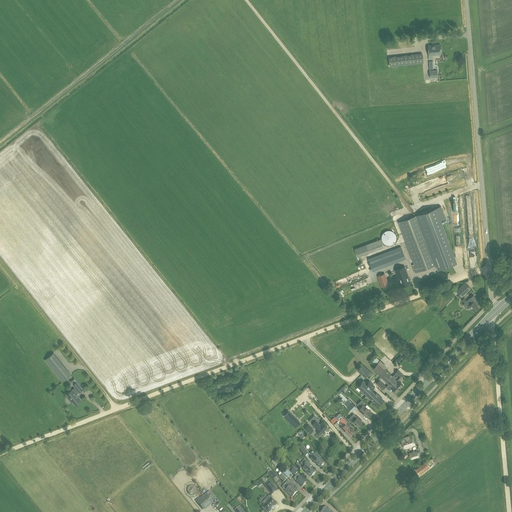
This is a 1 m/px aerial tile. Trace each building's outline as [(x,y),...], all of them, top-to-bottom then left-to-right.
[(441,55),(440,44),(428,45),(429,56),(432,55),(441,55)] [(422,53),(389,58),(390,66),(423,62),(422,53)] [(456,263),(440,221),(445,218),(441,206),(417,215),(398,222),(414,264),(412,265),(415,272),(417,272),(436,265),(438,270),(456,263)] [(381,238),(381,239),(382,239),(382,240),(382,241),(383,241),(383,242),(384,242),(384,243),(385,243),(385,244),(386,244),(387,244),(388,244),(389,244),(390,244),(391,244),(392,244),(392,243),(393,243),(393,242),(394,242),(394,241),(395,241),(395,240),(395,239),(396,239),(396,238),(396,237),(396,236),(396,235),(395,235),(395,234),(395,233),(394,233),(394,232),(393,232),(393,231),(392,231),(392,230),(391,230),(390,230),(389,230),(388,230),(387,230),(386,230),(385,230),(385,231),(384,231),(384,232),(383,232),(383,233),(382,233),(382,234),(382,235),(381,235),(381,236),(381,237),(381,238)] [(354,249),(356,255),(383,246),(380,239),(354,249)] [(372,271),(406,258),(401,246),(368,259),(372,271)] [(408,275),(405,266),(395,270),(397,276),(388,279),(390,284),(398,280),(399,283),(400,283),(401,286),(410,283),(408,275)] [(387,285),(383,273),(378,276),(382,287),(387,285)] [(457,288),(455,290),(462,297),(470,290),(464,284),(458,289),(457,288)] [(462,300),(464,303),(465,303),(468,306),(467,307),(469,309),(471,308),(474,312),(479,307),(477,305),(480,302),(473,295),(467,301),(464,298),(462,300)] [(379,350),(384,345),(374,335),(369,340),(379,350)] [(360,341),(353,347),(355,350),(362,343),(360,341)] [(62,381),(71,375),(53,353),(45,360),(62,381)] [(403,385),(398,381),(403,376),(397,370),(395,373),(396,373),(393,376),(378,362),(374,367),(372,369),(389,384),(386,387),(389,390),(391,388),(396,392),(403,385)] [(379,380),(376,383),(382,389),(385,386),(379,380)] [(367,394),(371,390),(372,390),(371,389),(374,386),(369,382),(367,385),(363,381),(359,386),(362,389),(361,390),(366,395),(367,394)] [(72,389),(66,394),(69,397),(68,398),(71,402),(72,401),(75,405),(81,400),(76,393),(79,391),(79,392),(83,389),(76,382),(73,385),(76,388),(73,390),(72,389)] [(375,394),(371,390),(367,394),(370,397),(369,398),(378,405),(382,401),(383,400),(376,393),(375,394)] [(292,405),(296,410),(302,405),(298,401),(292,405)] [(352,412),(354,410),(349,404),(346,401),(343,403),(347,407),(352,412)] [(363,405),(358,410),(367,417),(369,415),(370,415),(371,414),(371,413),(371,412),(363,405)] [(283,417),(295,428),(300,423),(288,412),(283,417)] [(358,427),(360,424),(361,424),(362,423),(362,422),(357,417),(355,415),(354,414),(348,419),(352,423),(353,422),(358,427)] [(312,424),(316,428),(315,429),(320,434),(327,427),(322,422),(320,424),(318,422),(319,420),(314,416),(309,421),(312,424)] [(344,425),(341,428),(349,436),(351,434),(352,434),(353,433),(353,432),(354,431),(348,427),(351,424),(348,421),(347,422),(343,417),(340,420),(344,425)] [(308,425),(305,429),(309,434),(313,430),(308,425)] [(400,438),(404,449),(415,445),(412,435),(400,438)] [(298,449),(305,456),(308,454),(301,446),(298,449)] [(417,451),(409,453),(411,459),(419,457),(417,451)] [(320,467),(322,465),(323,465),(323,464),(324,463),(319,458),(319,457),(316,454),(313,457),(311,459),(320,467)] [(415,469),(420,475),(430,467),(426,461),(415,469)] [(314,475),(314,474),(314,473),(315,472),(310,468),(311,466),(307,462),(303,466),(304,468),(302,469),(311,477),(313,475),(314,475)] [(287,470),(283,474),(288,478),(291,474),(287,470)] [(288,478),(283,474),(281,472),(281,471),(278,474),(285,481),(288,478)] [(298,474),(293,479),(296,482),(302,487),(304,485),(305,485),(305,484),(305,483),(306,482),(301,477),(298,474)] [(284,485),(285,487),(286,487),(288,488),(295,494),(297,492),(292,487),(293,486),(288,481),(284,485)] [(265,487),(272,495),(277,491),(270,483),(265,487)] [(285,487),(284,485),(282,488),(283,489),(285,491),(292,498),(295,494),(288,488),(286,487),(285,487)] [(205,494),(212,502),(216,499),(209,491),(205,494)] [(212,502),(205,494),(196,501),(203,510),(212,503),(212,502)] [(273,508),(276,505),(270,500),(271,499),(269,497),(266,499),(269,502),(262,509),(264,510),(263,511),(269,511),(271,511),(274,509),(273,508)]
